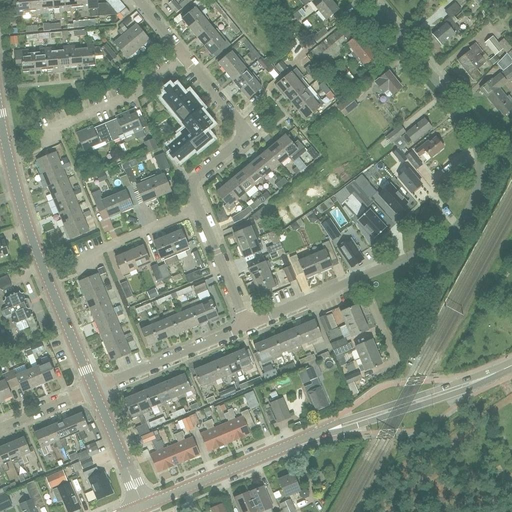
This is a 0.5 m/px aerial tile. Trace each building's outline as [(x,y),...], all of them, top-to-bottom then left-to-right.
[(28,0),(9,0),(11,16),(23,15),(23,18),(30,17),(30,11),(28,0)] [(42,13),(40,0),(28,0),(30,11),(36,11),(36,14),(42,13)] [(54,9),(52,0),(40,0),(42,13),(48,13),(47,10),(54,9)] [(52,0),(54,9),(59,9),(60,12),(66,11),(64,0),(52,0)] [(64,0),(66,11),(71,11),(71,8),(77,7),(76,0),(64,0)] [(76,0),(77,7),(83,7),(83,10),(89,9),(90,17),(98,16),(97,0),(76,0)] [(114,10),(122,3),(119,0),(117,0),(111,6),(114,10)] [(172,0),(168,3),(176,13),(181,9),(173,0),(172,0)] [(191,1),(189,0),(184,0),(179,5),(182,8),(191,1)] [(311,0),(310,1),(318,10),(331,0),(330,0),(311,0)] [(339,10),(331,0),(318,10),(326,20),(339,10)] [(460,0),(455,0),(442,10),(447,16),(463,4),(460,0)] [(189,28),(205,15),(202,11),(205,8),(201,2),(196,6),(193,3),(180,15),(183,18),(182,19),(189,28)] [(126,8),(122,3),(114,10),(118,14),(120,12),(120,13),(126,8)] [(217,5),(214,8),(221,16),(225,13),(217,5)] [(126,8),(120,13),(123,17),(129,12),(126,8)] [(470,8),(461,13),(465,20),(474,15),(470,8)] [(293,15),(297,21),(302,17),(298,11),(293,15)] [(232,22),(225,13),(221,16),(229,25),(232,22)] [(209,19),(205,15),(189,28),(197,37),(211,25),(207,21),(209,19)] [(439,28),(432,34),(437,40),(441,45),(448,39),(455,34),(460,29),(455,23),(449,17),(446,19),(444,21),(445,23),(439,28)] [(289,20),(284,20),(280,22),(285,29),(292,24),(289,20)] [(68,29),(67,24),(67,21),(60,21),(60,23),(55,23),(56,29),(61,29),(68,29)] [(232,22),(229,25),(236,34),(240,31),(232,22)] [(125,33),(138,49),(149,40),(136,24),(128,30),(124,25),(121,28),(125,33)] [(215,30),(211,25),(197,37),(204,46),(220,33),(217,28),(215,30)] [(286,31),(290,37),(295,33),(290,27),(286,31)] [(323,27),(312,37),(316,42),(327,32),(323,27)] [(363,67),(365,65),(375,58),(366,48),(368,46),(358,34),(349,42),(338,30),(309,53),(320,66),(328,59),(331,63),(343,54),(340,50),(346,46),(351,52),(348,55),(357,65),(360,63),(363,67)] [(138,49),(125,33),(114,42),(127,58),(138,49)] [(220,33),(204,46),(212,55),(225,43),(222,39),(224,37),(220,33)] [(484,43),(494,55),(502,49),(506,53),(511,48),(504,38),(498,42),(493,36),(484,43)] [(250,51),(254,48),(246,40),(244,37),(237,42),(240,42),(243,43),(250,51)] [(81,49),(83,69),(89,69),(89,66),(95,65),(94,57),(104,55),(110,62),(117,57),(106,43),(103,46),(93,47),(93,45),(87,45),(87,48),(81,49)] [(480,74),(476,69),(485,62),(479,54),(482,52),(475,43),(469,47),(471,49),(457,60),(469,75),(468,75),(473,80),(480,74)] [(63,50),(58,50),(59,72),(66,71),(65,68),(71,68),(69,46),(63,47),(63,50)] [(75,46),(69,46),(71,68),(77,67),(77,70),(83,69),(81,49),(75,49),(75,46)] [(59,72),(58,50),(51,51),(51,48),(45,49),(47,70),(53,69),(54,72),(59,72)] [(254,48),(250,51),(257,60),(261,57),(254,48)] [(39,52),(34,53),(36,74),(42,73),(42,70),(47,70),(45,49),(39,50),(39,52)] [(511,49),(502,58),(507,64),(511,60),(511,59),(511,49)] [(36,74),(34,53),(28,54),(27,51),(21,51),(16,52),(17,66),(23,66),(23,72),(30,71),(30,74),(36,74)] [(225,72),(242,59),(238,54),(236,56),(232,51),(229,54),(226,51),(215,60),(225,72)] [(498,60),(494,55),(489,60),(492,65),(498,60)] [(261,57),(257,60),(265,69),(269,66),(261,57)] [(245,63),(242,59),(225,72),(233,81),(247,69),(243,64),(245,63)] [(278,64),(275,67),(278,70),(280,73),(281,74),(284,71),(287,68),(284,65),(281,62),(278,64)] [(308,73),(315,67),(311,63),(304,69),(308,73)] [(511,63),(502,72),(509,80),(511,77),(511,63)] [(269,66),(265,69),(268,73),(275,67),(272,64),(269,66)] [(336,69),(342,77),(348,72),(342,64),(336,69)] [(315,67),(308,73),(311,77),(319,71),(315,67)] [(277,84),(275,86),(279,90),(282,94),(302,78),(303,77),(300,73),(296,68),(293,70),(291,72),(287,75),(283,78),(280,81),(277,84)] [(247,69),(233,81),(236,86),(240,90),(248,83),(252,80),(256,77),(254,74),(253,72),(251,74),(249,71),(247,69)] [(392,94),(401,87),(388,71),(375,82),(383,92),(388,88),(392,94)] [(499,87),(499,88),(506,82),(500,74),(493,80),(492,79),(480,88),(487,97),(499,87)] [(248,83),(240,90),(244,95),(248,99),(255,93),(262,87),(260,85),(258,82),(259,82),(260,81),(258,79),(256,77),(252,80),(248,83)] [(309,87),(302,78),(282,94),(285,98),(287,96),(291,101),(305,90),(309,87)] [(322,91),(327,87),(323,82),(318,86),(322,91)] [(173,83),(169,87),(159,94),(186,127),(180,132),(182,135),(167,147),(172,152),(170,154),(173,158),(175,156),(179,161),(194,149),(196,150),(211,138),(207,133),(208,133),(209,129),(208,128),(212,124),(200,110),(202,108),(189,92),(184,96),(176,86),(173,83)] [(338,100),(327,87),(322,91),(333,104),(338,100)] [(499,87),(487,97),(495,107),(496,106),(503,115),(511,108),(511,104),(510,102),(511,100),(511,99),(508,95),(506,97),(499,88),(499,87)] [(357,88),(336,106),(346,117),(358,106),(354,101),(362,93),(357,88)] [(312,99),(305,90),(291,101),(299,110),(312,99)] [(315,102),(312,99),(299,110),(306,119),(318,108),(320,111),(325,107),(323,105),(324,103),(320,99),(315,102)] [(143,115),(137,118),(134,109),(116,116),(118,120),(115,121),(114,120),(112,121),(112,120),(105,123),(113,141),(119,138),(120,140),(125,137),(142,129),(148,126),(143,115)] [(416,125),(400,137),(404,142),(407,146),(410,144),(413,142),(422,135),(432,127),(428,123),(424,118),(416,125)] [(113,141),(105,123),(98,126),(99,128),(95,129),(93,129),(92,126),(76,133),(85,153),(101,146),(101,147),(106,145),(106,144),(113,141)] [(393,131),(385,137),(387,140),(389,142),(397,136),(405,130),(402,127),(400,124),(393,131)] [(286,135),(277,143),(280,146),(283,150),(288,157),(292,161),(294,160),(306,150),(298,141),(293,145),(286,135)] [(143,142),(148,153),(158,148),(153,137),(143,142)] [(444,147),(436,137),(429,143),(428,141),(415,152),(419,156),(425,151),(430,158),(444,147)] [(277,143),(268,150),(280,164),(288,157),(283,150),(280,146),(277,143)] [(400,151),(398,148),(392,152),(401,164),(407,159),(405,156),(400,151)] [(268,150),(260,157),(271,171),(280,164),(268,150)] [(405,156),(407,159),(416,170),(422,164),(412,151),(405,156)] [(42,173),(61,165),(56,152),(36,160),(42,173)] [(154,157),(160,172),(170,168),(163,152),(154,157)] [(260,157),(251,164),(262,178),(271,171),(260,157)] [(133,159),(128,160),(134,175),(138,173),(133,159)] [(294,160),(292,161),(296,167),(300,171),(305,167),(301,163),(298,165),(294,160)] [(126,162),(122,164),(123,166),(124,169),(127,174),(127,177),(130,184),(131,185),(133,189),(133,191),(134,193),(136,196),(138,195),(140,194),(138,190),(137,186),(136,184),(135,182),(136,181),(132,171),(127,161),(126,162)] [(262,178),(251,164),(242,171),(254,185),(262,178)] [(63,169),(61,165),(42,173),(47,186),(67,178),(63,169)] [(300,171),(296,167),(292,170),(296,175),(300,171)] [(421,184),(408,169),(398,177),(411,193),(421,184)] [(101,174),(103,179),(111,176),(109,171),(101,174)] [(242,171),(234,178),(245,192),(249,197),(258,190),(254,185),(242,171)] [(149,177),(157,197),(171,192),(164,175),(156,178),(154,175),(149,177)] [(145,183),(137,186),(138,190),(140,194),(143,202),(144,203),(151,200),(157,197),(149,177),(146,179),(143,180),(145,183)] [(279,181),(283,185),(287,182),(283,177),(279,181)] [(67,178),(47,186),(53,200),(72,191),(67,178)] [(234,178),(225,185),(236,199),(245,192),(234,178)] [(373,201),(371,198),(362,189),(354,181),(353,180),(343,188),(350,195),(353,192),(367,207),(373,201)] [(283,185),(279,181),(275,185),(279,189),(283,185)] [(362,189),(371,198),(377,192),(368,184),(362,189)] [(389,184),(377,195),(395,214),(406,203),(389,184)] [(117,194),(114,195),(121,212),(127,210),(133,208),(132,207),(129,199),(132,198),(136,196),(134,193),(133,191),(133,189),(131,185),(125,188),(124,188),(121,189),(118,190),(119,193),(117,194)] [(236,199),(225,185),(216,192),(226,204),(223,206),(228,212),(235,206),(232,202),(236,199)] [(121,212),(114,195),(103,200),(99,190),(91,194),(99,212),(105,209),(109,218),(121,212)] [(78,205),(72,191),(53,200),(58,213),(78,205)] [(262,195),(266,200),(270,196),(266,192),(262,195)] [(332,193),(318,203),(323,210),(337,200),(332,193)] [(83,218),(78,205),(58,213),(64,226),(83,218)] [(263,206),(251,216),(255,221),(268,211),(263,206)] [(244,218),(248,214),(245,209),(240,213),(231,218),(234,223),(244,218)] [(368,210),(356,221),(373,239),(385,228),(368,210)] [(226,218),(223,211),(217,213),(220,221),(226,218)] [(304,215),(309,222),(313,222),(317,220),(315,216),(311,211),(304,215)] [(89,231),(83,218),(64,226),(69,240),(89,231)] [(299,218),(295,221),(300,227),(304,224),(299,218)] [(341,235),(330,218),(320,225),(332,241),(341,235)] [(295,221),(289,225),(293,230),(295,230),(300,227),(295,221)] [(242,230),(233,234),(236,239),(238,245),(255,239),(259,237),(258,234),(257,231),(255,232),(254,228),(253,225),(242,230)] [(168,236),(176,255),(190,250),(181,230),(168,236)] [(277,235),(280,242),(283,240),(282,237),(285,236),(283,230),(277,235)] [(161,239),(154,242),(158,251),(162,261),(163,260),(169,258),(176,255),(168,236),(161,239)] [(357,246),(351,238),(338,247),(343,254),(342,255),(351,267),(364,258),(359,251),(360,248),(358,246),(357,246)] [(257,245),(255,239),(238,245),(244,258),(263,250),(260,243),(257,245)] [(0,256),(8,254),(3,240),(0,241),(0,256)] [(311,255),(318,273),(332,267),(329,260),(336,258),(329,241),(321,244),(324,250),(311,255)] [(268,254),(283,248),(280,242),(265,248),(268,254)] [(143,246),(129,252),(136,269),(150,263),(143,246)] [(283,248),(268,254),(271,261),(285,254),(283,248)] [(198,265),(202,263),(197,250),(192,252),(198,265)] [(136,269),(129,252),(116,258),(124,277),(130,274),(129,272),(136,269)] [(318,273),(311,255),(299,260),(297,254),(289,257),(297,275),(303,273),(305,278),(318,273)] [(252,263),(252,268),(248,269),(253,281),(270,274),(268,269),(271,267),(269,261),(265,262),(263,258),(252,263)] [(158,267),(157,264),(150,267),(156,281),(157,283),(163,280),(162,278),(161,273),(158,267)] [(158,267),(161,273),(162,278),(163,280),(164,281),(167,279),(170,278),(168,271),(165,264),(161,265),(158,267)] [(103,266),(97,269),(100,276),(106,273),(103,266)] [(296,279),(290,266),(283,269),(288,283),(296,279)] [(202,277),(199,270),(185,276),(188,284),(202,277)] [(12,286),(7,275),(6,276),(4,272),(0,273),(0,289),(3,290),(12,286)] [(84,295),(103,287),(98,273),(79,281),(84,295)] [(272,279),(270,274),(253,281),(258,293),(279,284),(276,278),(272,279)] [(135,300),(133,296),(127,281),(120,284),(128,303),(135,300)] [(195,290),(198,288),(205,285),(203,281),(193,285),(195,290)] [(156,295),(163,292),(159,283),(152,286),(156,295)] [(103,287),(84,295),(89,308),(109,300),(103,287)] [(20,292),(19,291),(4,297),(5,298),(4,300),(3,301),(5,307),(2,308),(1,312),(3,317),(7,318),(9,317),(12,323),(14,322),(15,323),(16,324),(31,318),(30,317),(31,315),(32,314),(30,308),(28,308),(26,308),(24,302),(25,300),(26,300),(23,293),(22,293),(20,292)] [(209,297),(211,299),(205,302),(204,299),(200,301),(208,321),(211,319),(212,321),(219,319),(218,317),(219,316),(213,303),(219,300),(217,293),(209,297)] [(95,321),(114,313),(113,309),(109,300),(89,308),(95,321)] [(208,321),(200,301),(195,303),(196,306),(191,308),(198,325),(208,321)] [(346,324),(362,317),(357,305),(340,312),(346,324)] [(184,307),(180,309),(188,329),(198,325),(191,308),(185,310),(184,307)] [(176,314),(171,316),(178,333),(188,329),(180,309),(175,311),(176,314)] [(120,326),(114,313),(95,321),(100,334),(120,326)] [(319,318),(325,332),(331,329),(325,315),(319,318)] [(178,333),(171,316),(165,319),(164,316),(159,317),(168,337),(178,333)] [(155,319),(156,322),(150,325),(158,342),(168,337),(159,317),(155,319)] [(367,330),(362,317),(346,324),(351,337),(367,330)] [(323,341),(321,336),(315,319),(304,324),(313,344),(317,342),(317,343),(323,341)] [(158,342),(150,325),(145,327),(144,324),(139,326),(140,329),(147,346),(158,342)] [(304,324),(294,328),(301,344),(307,342),(308,346),(313,344),(304,324)] [(120,326),(100,334),(106,347),(125,340),(120,326)] [(301,344),(294,328),(284,332),(293,352),(297,351),(295,347),(301,344)] [(284,332),(274,336),(281,353),(286,350),(288,354),(293,352),(284,332)] [(281,353),(274,336),(264,341),(272,360),(282,356),(281,353)] [(333,349),(348,344),(345,338),(330,344),(333,349)] [(360,358),(376,352),(371,339),(355,346),(360,358)] [(131,353),(125,340),(106,347),(111,361),(131,353)] [(272,360),(264,341),(254,345),(257,352),(253,354),(257,363),(261,361),(266,359),(268,362),(272,360)] [(36,344),(30,346),(32,350),(33,354),(45,350),(41,342),(36,344)] [(348,344),(333,349),(335,355),(335,356),(351,350),(351,349),(353,348),(351,342),(348,344)] [(32,350),(30,346),(30,345),(24,348),(27,356),(33,354),(32,350)] [(245,349),(234,353),(241,370),(246,368),(248,371),(253,369),(251,365),(245,350),(245,349)] [(248,349),(245,350),(251,365),(255,364),(248,349)] [(327,352),(320,354),(322,360),(330,357),(328,351),(327,352)] [(376,352),(360,358),(362,364),(358,366),(360,372),(381,363),(376,352)] [(234,353),(224,357),(233,377),(237,375),(235,372),(241,370),(234,353)] [(47,356),(41,359),(43,364),(38,366),(42,374),(45,383),(56,378),(47,356)] [(330,365),(340,361),(338,356),(327,360),(330,365)] [(224,357),(214,361),(221,378),(226,376),(228,379),(233,377),(224,357)] [(221,378),(214,361),(204,365),(212,385),(217,383),(216,380),(221,378)] [(212,385),(204,365),(194,370),(200,386),(206,384),(208,387),(212,385)] [(8,366),(5,367),(14,388),(20,385),(23,392),(34,388),(27,371),(17,375),(14,369),(10,371),(8,366)] [(42,374),(38,366),(27,371),(34,388),(45,383),(42,374)] [(304,387),(304,388),(306,393),(311,405),(308,406),(306,409),(307,412),(311,412),(314,412),(329,405),(317,378),(312,366),(304,370),(306,372),(309,381),(310,381),(311,384),(304,387)] [(5,380),(0,382),(0,399),(1,402),(12,397),(9,390),(14,388),(5,367),(4,367),(6,372),(2,374),(5,380)] [(358,371),(344,377),(347,385),(361,379),(358,371)] [(193,386),(189,377),(186,378),(185,374),(174,378),(182,398),(187,396),(185,392),(191,390),(190,387),(193,386)] [(182,398),(174,378),(164,382),(171,399),(176,396),(178,400),(182,398)] [(164,382),(154,386),(162,406),(167,404),(166,401),(171,399),(164,382)] [(162,406),(154,386),(144,390),(151,407),(157,405),(158,408),(162,406)] [(151,407),(144,390),(134,395),(142,414),(146,412),(145,410),(151,407)] [(246,394),(252,408),(259,405),(253,390),(246,394)] [(142,414),(134,395),(124,399),(128,410),(126,411),(129,419),(142,414)] [(269,403),(277,423),(291,417),(283,397),(269,403)] [(206,416),(211,414),(208,407),(203,410),(206,416)] [(232,408),(227,410),(239,439),(245,437),(244,436),(250,434),(247,427),(254,424),(247,410),(240,413),(242,416),(235,419),(234,416),(235,416),(232,408)] [(228,422),(221,425),(228,443),(234,441),(239,439),(227,410),(228,412),(224,414),(226,419),(227,419),(228,422)] [(82,413),(76,415),(75,412),(71,414),(82,440),(86,438),(83,430),(88,428),(87,425),(82,413)] [(67,415),(68,418),(62,421),(69,436),(74,434),(77,442),(82,440),(71,414),(67,415)] [(189,416),(193,425),(199,423),(195,414),(189,416)] [(182,420),(187,432),(193,429),(188,417),(182,420)] [(228,443),(221,425),(214,428),(213,425),(214,425),(212,419),(207,421),(218,448),(224,446),(223,445),(228,443)] [(69,436),(62,421),(57,423),(56,420),(52,421),(63,448),(67,446),(64,438),(69,436)] [(49,426),(43,428),(50,444),(55,442),(59,450),(63,448),(52,421),(48,423),(49,426)] [(218,448),(207,421),(203,423),(205,428),(206,428),(207,431),(200,434),(207,452),(213,449),(213,450),(218,448)] [(135,428),(139,436),(149,432),(146,423),(135,428)] [(50,444),(43,428),(38,431),(37,428),(33,429),(34,432),(33,432),(40,448),(44,456),(48,454),(45,446),(50,444)] [(178,464),(171,446),(164,449),(162,446),(164,445),(161,440),(157,430),(153,432),(168,469),(173,467),(173,466),(178,464)] [(182,431),(178,433),(189,460),(194,458),(194,457),(200,455),(192,437),(185,440),(183,437),(185,437),(182,431)] [(153,432),(141,437),(144,444),(151,441),(152,444),(155,449),(156,449),(157,452),(150,455),(147,449),(142,451),(145,459),(150,457),(157,473),(163,470),(163,471),(168,469),(153,432)] [(178,443),(171,446),(178,464),(184,462),(189,460),(178,433),(173,435),(176,440),(177,440),(178,443)] [(17,436),(12,437),(25,468),(30,466),(25,454),(34,451),(32,446),(28,448),(24,436),(18,439),(17,436)] [(10,442),(4,445),(11,460),(13,464),(18,462),(21,470),(25,468),(12,437),(8,439),(10,442)] [(97,450),(94,443),(85,447),(87,454),(91,452),(97,450)] [(0,461),(5,472),(9,470),(6,463),(11,460),(4,445),(0,446),(0,461)] [(71,461),(78,458),(77,455),(76,453),(69,456),(71,461)] [(71,465),(76,476),(79,475),(77,471),(83,469),(93,465),(90,457),(71,465)] [(39,462),(38,463),(37,465),(38,469),(37,472),(33,474),(32,476),(33,477),(44,473),(39,462)] [(88,485),(91,484),(97,499),(112,493),(103,473),(100,474),(96,467),(82,473),(88,485)] [(63,470),(45,477),(50,488),(67,481),(63,470)] [(313,476),(318,483),(325,479),(320,471),(313,476)] [(298,485),(293,473),(278,480),(283,491),(285,497),(300,490),(298,485)] [(45,504),(35,480),(25,485),(31,499),(35,508),(45,504)] [(71,511),(80,508),(70,483),(53,490),(58,502),(63,500),(67,511),(71,511)] [(249,494),(256,511),(259,511),(271,507),(263,488),(249,494)] [(0,511),(13,506),(11,503),(20,500),(15,489),(7,492),(6,492),(5,492),(0,494),(0,511)] [(300,491),(299,495),(303,498),(308,497),(308,492),(304,489),(300,491)] [(256,511),(249,494),(249,493),(235,498),(240,511),(254,511),(256,511),(255,511),(256,511)] [(18,504),(22,511),(21,511),(36,511),(35,508),(31,499),(18,504)] [(290,499),(279,504),(282,511),(294,511),(295,511),(290,499)] [(226,511),(222,503),(210,509),(211,511),(226,511)]
